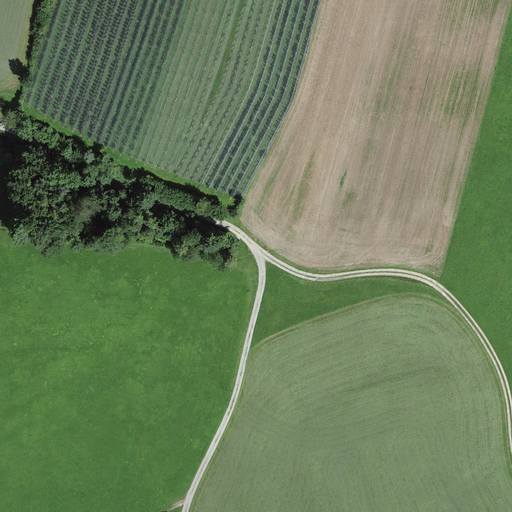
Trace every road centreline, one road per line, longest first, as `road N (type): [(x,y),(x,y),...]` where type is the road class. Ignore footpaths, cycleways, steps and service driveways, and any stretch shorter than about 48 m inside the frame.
road 1 (track): [(0,124),(234,228),(261,258),(257,315),(227,423),(185,511)]
road 2 (track): [(511,418),(492,354),(434,286),(394,275),(305,276),(258,252)]
